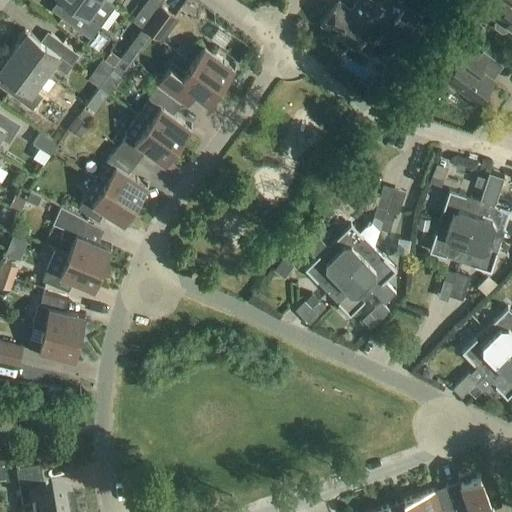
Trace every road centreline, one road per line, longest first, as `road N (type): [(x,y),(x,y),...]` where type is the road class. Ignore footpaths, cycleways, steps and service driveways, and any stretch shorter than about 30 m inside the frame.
road 1 (residential): [(455,412),(181,281)]
road 2 (residential): [(138,269),(286,51)]
road 3 (residential): [(488,148),(368,111),(286,51)]
road 4 (residential): [(271,511),(433,453),(455,412)]
road 5 (residential): [(112,511),(104,425),(124,310)]
